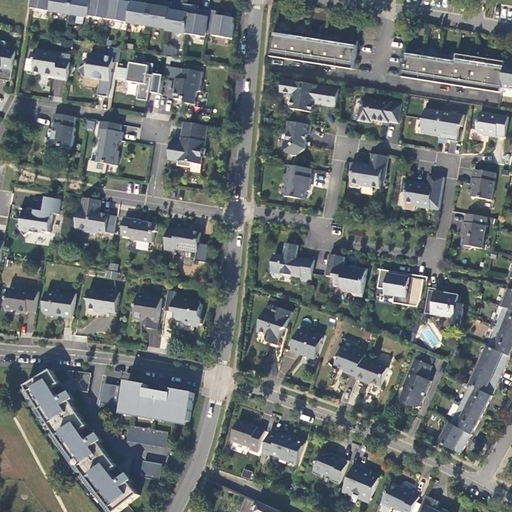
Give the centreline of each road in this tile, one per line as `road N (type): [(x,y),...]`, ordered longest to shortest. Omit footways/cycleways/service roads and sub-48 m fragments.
road 1 (residential): [(326,224),(342,141),(453,161),(436,259),(324,239)]
road 2 (residential): [(220,380),(337,419),(481,484)]
road 3 (residential): [(151,201),(163,125),(27,106),(0,139)]
road 4 (residential): [(0,349),(220,380)]
road 5 (tertiary): [(258,0),(239,214)]
road 6 (tertiary): [(239,214),(220,380)]
road 7 (tertiary): [(329,0),(477,25)]
road 8 (tertiary): [(220,380),(204,446),(175,511)]
